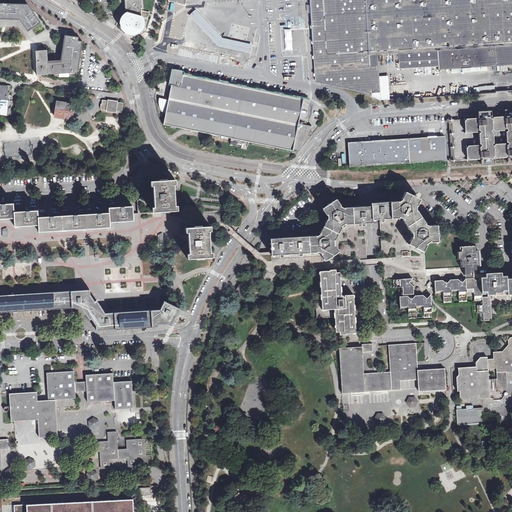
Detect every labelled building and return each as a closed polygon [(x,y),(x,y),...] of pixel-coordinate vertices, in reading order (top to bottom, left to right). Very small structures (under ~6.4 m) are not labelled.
[(125,0),(126,10),(127,10),(128,18),(122,16),(120,24),(121,25),(122,29),(126,33),(129,35),(132,36),(134,36),(138,36),(141,34),(143,32),(144,31),(142,31),(143,28),(145,28),(149,13),(141,10),(141,9),(142,9),(141,0),(125,0)] [(511,0),(310,0),(311,3),(311,10),(312,16),(313,41),(316,80),(321,82),(339,85),(373,92),(372,76),(371,73),(371,67),(376,66),(376,62),(371,63),(371,60),(370,59),(370,54),(378,54),(386,53),(395,53),(400,52),(439,50),(440,66),(440,69),(443,69),(450,68),(452,68),(452,73),(472,71),(472,67),(474,67),(479,66),(487,66),(509,64),(511,64),(511,0)] [(0,18),(10,19),(20,19),(24,25),(28,31),(40,23),(28,5),(0,4),(0,18)] [(243,51),(251,53),(253,45),(245,43),(223,38),(218,33),(206,21),(195,9),(190,15),(201,27),(212,38),(218,45),(232,48),(243,51)] [(284,46),(284,50),(293,50),(293,46),(293,41),(292,37),(292,32),(292,29),(282,29),(283,33),(283,37),(283,42),(284,46)] [(36,51),(36,63),(37,75),(78,73),(82,41),(79,41),(79,38),(66,35),(61,61),(58,62),(58,59),(55,60),(55,62),(47,62),(46,50),(36,51)] [(439,50),(400,52),(401,68),(440,66),(439,50)] [(372,76),(373,92),(373,95),(383,99),(390,99),(389,76),(380,76),(379,72),(379,59),(378,54),(370,54),(370,59),(371,60),(371,63),(376,62),(376,66),(371,67),(371,73),(372,76)] [(168,84),(169,85),(171,74),(175,71),(184,73),(184,71),(179,70),(172,69),(168,84)] [(184,75),(184,73),(175,71),(171,74),(169,85),(172,85),(180,87),(180,83),(182,84),(184,75)] [(184,73),(184,75),(304,99),(304,96),(245,84),(184,71),(184,73)] [(164,103),(164,100),(160,99),(160,103),(161,106),(162,110),(163,111),(166,112),(164,124),(179,127),(232,138),(231,142),(230,145),(242,147),(241,149),(246,149),(248,143),(248,141),(293,150),(293,149),(296,149),(298,149),(300,148),(301,146),(310,129),(303,127),(304,124),(304,122),(299,121),(304,99),(184,75),(182,84),(180,83),(180,87),(172,85),(169,101),(168,104),(164,103)] [(103,100),(101,109),(122,112),(123,103),(103,100)] [(58,102),(55,116),(75,120),(77,105),(58,102)] [(511,115),(502,116),(501,116),(490,116),(450,119),(451,126),(453,161),(489,159),(511,157),(511,115)] [(408,138),(409,162),(446,160),(444,136),(419,137),(408,138)] [(349,165),(409,162),(408,138),(376,140),(369,140),(357,141),(348,141),(349,165)] [(152,207),(152,212),(177,211),(177,206),(174,206),(173,184),(175,184),(175,179),(150,181),(150,186),(153,186),(154,207),(152,207)] [(371,206),(364,206),(365,223),(372,223),(372,220),(379,220),(399,218),(399,217),(400,217),(404,219),(403,220),(411,233),(412,233),(412,238),(410,236),(407,243),(408,244),(409,244),(422,251),(424,252),(424,251),(425,252),(428,245),(426,244),(430,241),(431,243),(438,242),(438,225),(430,225),(429,226),(425,224),(426,223),(417,210),(416,211),(416,207),(416,206),(417,206),(420,200),(419,199),(405,192),(401,199),(403,199),(398,202),(398,201),(379,202),(371,202),(371,206)] [(364,223),(365,223),(364,206),(345,207),(345,208),(340,206),(341,205),(337,199),(335,200),(322,208),(327,215),(328,215),(328,220),(326,219),(319,233),(321,234),(317,237),(316,235),(271,238),(272,251),(272,255),(318,253),(318,252),(322,253),(321,254),(322,256),(326,261),(334,256),(340,252),(337,246),(336,245),(335,245),(334,240),(336,241),(343,227),(342,226),(345,224),(346,223),(346,225),(364,223)] [(0,218),(15,218),(15,226),(39,225),(39,232),(111,227),(110,222),(134,221),(133,213),(133,206),(109,208),(110,213),(39,217),(38,211),(14,212),(14,204),(0,204),(0,218)] [(421,252),(422,251),(409,244),(408,244),(407,243),(410,236),(412,238),(412,233),(411,233),(403,220),(404,219),(400,217),(399,217),(399,218),(379,220),(382,258),(399,257),(420,256),(420,254),(421,252)] [(340,252),(334,256),(337,261),(357,260),(360,260),(360,258),(367,258),(364,223),(346,225),(346,223),(345,224),(342,226),(343,227),(336,241),(334,240),(335,245),(336,245),(337,246),(340,252)] [(187,254),(187,259),(212,257),(212,253),(210,253),(208,231),(211,231),(211,227),(190,228),(185,228),(186,233),(188,233),(188,239),(189,254),(187,254)] [(407,287),(407,300),(404,300),(405,308),(412,308),(413,317),(421,316),(420,307),(424,307),(425,305),(428,305),(429,316),(437,315),(436,291),(429,286),(434,281),(439,284),(440,292),(444,292),(444,291),(448,291),(449,301),(456,300),(455,291),(459,291),(460,289),(463,290),(464,300),(472,299),(471,290),(474,290),(476,288),(479,288),(480,299),(487,299),(488,304),(484,305),(484,307),(485,309),(485,313),(490,313),(490,316),(488,317),(489,321),(497,320),(496,304),(511,302),(511,274),(507,275),(506,272),(481,273),(480,265),(484,265),(482,249),(478,250),(479,246),(466,246),(466,251),(464,251),(464,256),(463,256),(463,259),(466,259),(467,266),(430,268),(431,277),(418,277),(397,278),(398,287),(407,287)] [(360,266),(360,260),(357,260),(337,261),(334,256),(326,261),(322,256),(321,254),(322,253),(318,252),(318,253),(272,255),(272,251),(259,252),(258,251),(255,253),(253,256),(263,264),(264,271),(270,270),(333,267),(360,266)] [(399,257),(382,258),(382,260),(383,280),(397,278),(418,277),(431,277),(430,268),(424,252),(422,251),(421,252),(420,254),(420,256),(399,257)] [(330,271),(320,271),(321,289),(322,303),(317,303),(318,317),(332,316),(332,312),(335,312),(336,332),(340,331),(340,335),(346,334),(346,333),(350,333),(356,333),(354,295),(345,295),(345,297),(343,297),(343,295),(342,295),(341,290),(340,272),(336,272),(336,269),(333,270),(330,270),(330,271)] [(0,312),(81,307),(85,312),(90,319),(91,319),(97,326),(97,330),(158,326),(158,324),(167,323),(171,325),(179,309),(164,301),(162,305),(160,309),(146,310),(110,313),(105,313),(99,303),(97,300),(95,301),(91,298),(90,294),(90,289),(79,290),(50,292),(32,293),(13,294),(0,295),(0,312)] [(504,394),(503,394),(503,390),(504,390),(507,388),(506,372),(510,372),(511,373),(511,337),(510,337),(508,340),(509,351),(506,354),(504,354),(503,354),(503,351),(493,352),(493,359),(487,359),(487,357),(480,357),(476,362),(476,367),(469,367),(458,368),(459,375),(457,377),(457,391),(460,391),(460,398),(463,399),(469,399),(469,397),(478,396),(480,398),(494,398),(494,400),(501,399),(503,397),(503,396),(507,396),(507,394),(507,393),(505,392),(504,393),(504,394)] [(362,347),(340,348),(343,393),(401,390),(400,380),(418,379),(419,391),(446,390),(445,368),(418,370),(416,343),(389,345),(390,372),(364,374),(363,352),(373,351),(373,344),(362,344),(362,347)] [(76,391),(75,382),(74,371),(47,373),(49,400),(37,401),(37,392),(10,394),(12,421),(15,421),(38,419),(40,437),(58,436),(56,400),(76,398),(76,391)] [(75,382),(76,391),(87,391),(88,402),(115,400),(116,409),(134,408),(132,381),(114,382),(113,373),(86,375),(86,382),(81,382),(75,382)] [(415,397),(408,397),(406,403),(409,408),(415,408),(418,402),(415,397)] [(483,407),(457,409),(457,423),(484,422),(483,407)] [(126,412),(127,422),(149,421),(149,411),(126,412)] [(383,413),(377,414),(374,419),(377,424),(383,424),(386,418),(383,413)] [(99,420),(93,417),(88,421),(88,427),(94,430),(99,426),(99,420)] [(108,441),(90,442),(91,451),(100,451),(101,469),(110,468),(110,459),(128,458),(128,467),(137,466),(137,457),(146,457),(145,439),(126,440),(127,449),(118,449),(117,431),(108,432),(108,441)] [(0,467),(2,467),(1,449),(9,449),(8,439),(0,439),(0,467)] [(35,461),(29,458),(24,461),(24,467),(30,470),(35,467),(35,461)] [(15,472),(9,469),(4,472),(5,478),(10,481),(15,478),(15,472)] [(87,470),(86,480),(97,480),(97,471),(87,470)] [(150,486),(150,487),(139,488),(139,496),(153,495),(153,492),(158,492),(158,485),(150,486)] [(133,511),(133,498),(14,504),(14,511),(133,511)]
